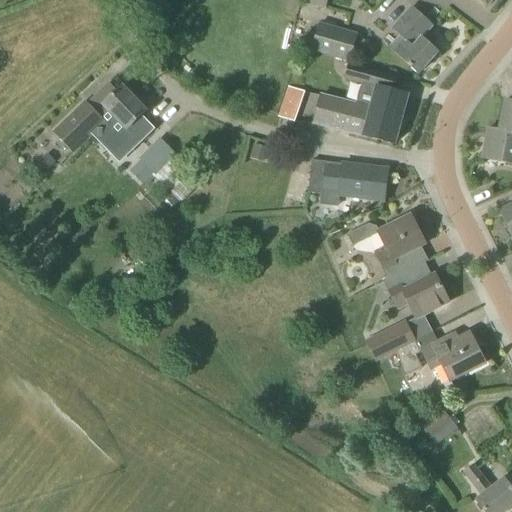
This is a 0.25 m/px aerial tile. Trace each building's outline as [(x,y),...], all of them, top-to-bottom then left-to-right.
[(311,0),(311,2),(334,9),(336,0),(311,0)] [(476,0),(487,8),(493,0),(476,0)] [(418,76),(438,54),(422,40),(433,27),(411,7),(391,30),(399,37),(388,49),(418,76)] [(350,64),(358,35),(319,24),(310,53),(350,64)] [(384,125),(398,130),(402,118),(407,120),(413,100),(407,98),(407,97),(394,93),(398,78),(348,64),(343,82),(361,87),(357,104),(360,106),(356,121),(362,121),(363,118),(368,119),(366,124),(372,124),(374,118),(385,120),(384,125)] [(146,113),(144,111),(146,109),(137,99),(135,101),(122,88),(117,93),(108,84),(86,105),(85,103),(54,132),(72,151),(89,135),(116,164),(152,129),(141,118),(146,113)] [(304,124),(313,92),(296,87),(287,118),(304,124)] [(360,106),(357,104),(320,95),(312,126),(351,136),(356,121),(360,106)] [(174,122),(181,106),(170,101),(163,117),(174,122)] [(511,136),(511,103),(504,102),(498,132),(498,134),(511,136)] [(366,124),(368,119),(363,118),(362,121),(356,121),(351,136),(362,139),(363,137),(394,146),(398,130),(384,125),(385,120),(374,118),(372,124),(366,124)] [(511,136),(498,134),(498,132),(487,130),(481,159),(511,165),(511,136)] [(174,156),(157,139),(137,160),(154,177),(174,156)] [(48,220),(85,185),(59,158),(43,173),(47,178),(26,198),(48,220)] [(311,162),(308,195),(321,196),(320,205),(337,207),(338,198),(339,198),(339,197),(383,202),(387,172),(343,166),(311,162)] [(301,209),(304,199),(287,194),(284,203),(301,209)] [(511,205),(500,212),(511,236),(511,205)] [(383,285),(404,275),(396,261),(424,246),(409,217),(378,233),(375,227),(368,225),(346,236),(352,248),(379,235),(385,247),(373,253),(386,280),(382,282),(383,285)] [(143,244),(150,258),(164,250),(157,237),(143,244)] [(404,275),(384,285),(395,307),(397,312),(408,307),(416,320),(424,317),(448,304),(434,276),(431,277),(410,288),(404,275)] [(375,364),(396,354),(415,344),(406,326),(404,322),(364,343),(375,364)] [(438,345),(421,354),(430,373),(442,367),(450,383),(484,366),(469,334),(457,340),(454,335),(437,343),(438,345)] [(415,357),(421,354),(415,344),(396,354),(404,377),(422,369),(415,357)] [(511,425),(503,406),(472,421),(485,448),(511,434),(511,425)] [(435,447),(458,430),(442,413),(440,410),(418,427),(435,447)] [(492,489),(473,466),(462,474),(481,498),(476,502),(483,511),(505,511),(511,507),(511,491),(503,481),(492,489)]
